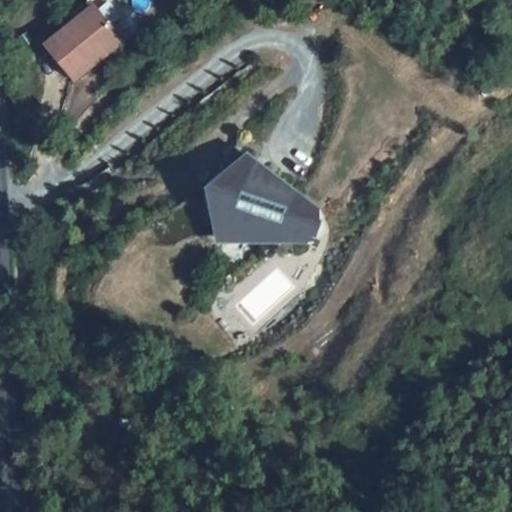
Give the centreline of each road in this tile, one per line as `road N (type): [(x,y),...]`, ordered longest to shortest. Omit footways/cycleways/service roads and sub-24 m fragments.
road 1 (unknown): [(0,239),(255,56),(275,56),(301,75),(302,119),(288,170)]
road 2 (secondary): [(0,281),(17,511)]
